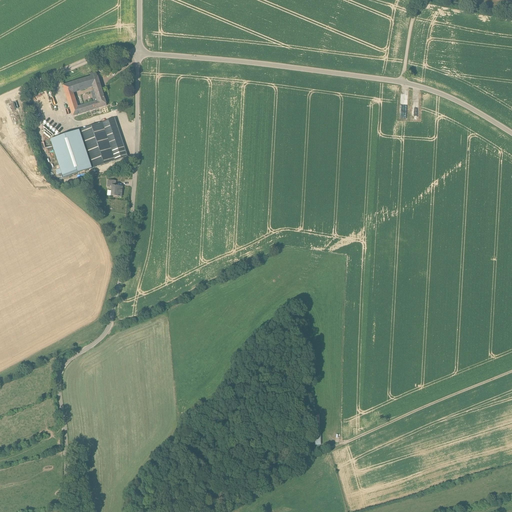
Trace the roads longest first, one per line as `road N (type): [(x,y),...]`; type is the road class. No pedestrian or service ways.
road 1 (unclassified): [(66,511),(59,372),(109,326),(129,240),(139,52)]
road 2 (unclassified): [(402,82),(139,52)]
road 3 (track): [(330,450),(511,371)]
road 4 (unclassified): [(0,98),(91,58),(139,52)]
road 5 (unclassified): [(511,133),(402,82)]
